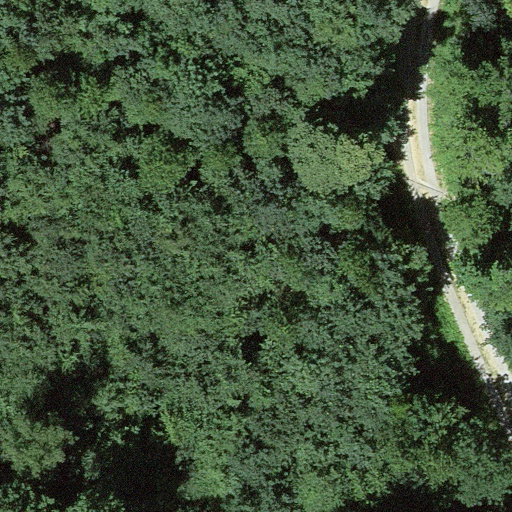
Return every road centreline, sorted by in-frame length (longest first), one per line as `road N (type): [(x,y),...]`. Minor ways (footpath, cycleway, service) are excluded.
road 1 (track): [(377,118),(454,226),(511,401)]
road 2 (track): [(126,0),(232,32),(377,118)]
road 3 (track): [(377,118),(415,0)]
